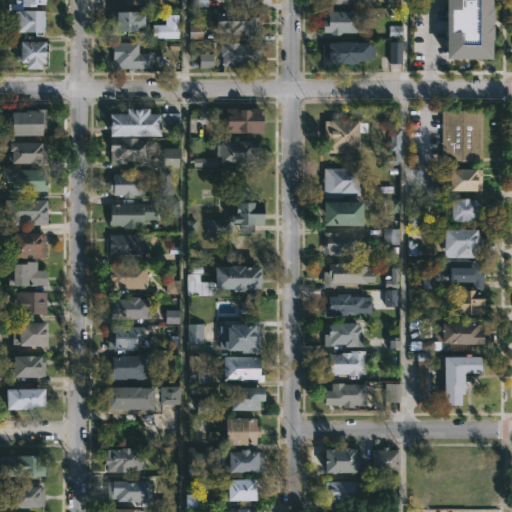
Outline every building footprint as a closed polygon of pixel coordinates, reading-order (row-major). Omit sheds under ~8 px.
[(491,59),(490,0),(444,0),(445,59),(491,59)] [(246,10),(246,11),(258,11),(257,32),(246,32),(246,35),(228,33),(228,23),(224,23),(224,13),(228,13),(228,11),(235,11),(235,9),(246,10)] [(340,32),(340,35),(328,35),(328,32),(320,32),(320,20),(325,20),(325,10),(362,11),(362,19),(356,19),(356,32),(340,32)] [(41,12),(41,21),(44,21),(44,28),(41,28),(41,36),(33,36),(33,33),(13,32),(14,15),(11,15),(11,11),(41,12)] [(134,32),(113,32),(114,12),(142,12),(141,27),(134,27),(134,32)] [(176,24),(176,40),(163,40),(163,37),(153,37),(153,25),(176,24)] [(189,39),(202,38),(202,25),(189,25),(189,39)] [(353,41),(366,42),(366,60),(352,60),(352,63),(338,63),(338,66),(319,66),(320,44),(324,44),(324,41),(353,41)] [(43,42),(43,44),(47,44),(47,51),(49,51),(49,67),(39,67),(39,69),(23,70),(23,64),(18,64),(18,58),(15,58),(15,53),(13,54),(13,47),(17,47),(18,43),(43,42)] [(136,42),(136,52),(149,53),(149,69),(112,68),(109,42),(136,42)] [(236,42),(257,43),(257,56),(253,56),(253,66),(220,65),(220,56),(218,55),(218,43),(236,42)] [(388,64),(401,64),(401,42),(389,42),(388,64)] [(199,68),(213,68),(212,54),(199,54),(199,68)] [(147,106),(147,111),(158,112),(158,134),(107,134),(107,111),(124,111),(124,106),(147,106)] [(262,107),(262,131),(223,131),(224,107),(262,107)] [(44,109),(43,134),(38,134),(38,135),(6,135),(6,111),(20,112),(20,110),(31,110),(31,112),(36,112),(36,108),(44,109)] [(442,161),(440,161),(441,111),(482,111),(481,161),(442,161)] [(179,113),(161,113),(162,125),(180,125),(179,113)] [(357,120),(357,122),(366,122),(365,132),(357,132),(356,153),(322,152),(322,120),(357,120)] [(400,129),(399,165),(388,165),(388,159),(393,160),(394,150),(388,150),(389,129),(400,129)] [(136,136),(153,139),(153,162),(109,162),(108,137),(136,136)] [(236,140),(255,140),(255,162),(220,162),(220,140),(224,141),(224,138),(236,140)] [(0,140),(45,140),(45,162),(7,162),(7,149),(0,149),(0,140)] [(176,148),(176,167),(159,167),(160,148),(176,148)] [(193,166),(217,166),(216,158),(193,158),(193,166)] [(481,167),(481,170),(484,170),(484,176),(481,176),(481,189),(448,189),(448,167),(481,167)] [(338,198),(322,198),(322,168),(358,168),(358,194),(338,194),(338,198)] [(40,177),(40,180),(44,180),(44,191),(6,191),(6,182),(0,182),(0,169),(40,169),(40,177)] [(175,173),(175,179),(171,179),(171,194),(156,194),(156,169),(171,169),(171,173),(175,173)] [(132,171),(132,173),(143,173),(143,195),(132,195),(132,197),(122,197),(122,194),(112,194),(112,189),(108,189),(108,177),(112,177),(112,173),(122,173),(122,170),(132,171)] [(468,196),(468,198),(481,198),(481,218),(465,218),(465,220),(453,220),(453,218),(449,218),(449,198),(468,196)] [(46,213),(45,224),(28,224),(28,221),(24,221),(24,224),(11,223),(11,220),(4,220),(4,215),(3,215),(3,198),(46,198),(46,213)] [(399,212),(400,199),(389,199),(388,212),(399,212)] [(261,201),(261,223),(251,223),(251,231),(236,230),(236,221),(231,221),(231,233),(206,233),(206,217),(228,217),(228,213),(236,213),(236,211),(233,211),(233,203),(236,203),(236,200),(261,201)] [(359,226),(319,225),(320,201),(359,202),(359,226)] [(135,225),(135,228),(121,228),(121,225),(107,225),(108,203),(155,204),(155,219),(140,219),(140,225),(135,225)] [(196,220),(186,220),(186,232),(196,233),(196,220)] [(476,227),(482,228),(482,249),(473,249),(473,256),(442,256),(442,227),(476,227)] [(383,229),(383,244),(399,244),(398,229),(383,229)] [(347,230),(347,232),(355,232),(355,233),(363,233),(363,241),(366,241),(366,253),(342,253),(342,255),(323,253),(323,231),(347,230)] [(39,232),(39,233),(46,234),(46,242),(43,242),(43,257),(30,256),(30,253),(23,253),(23,257),(12,256),(12,254),(4,253),(5,235),(12,235),(12,232),(39,232)] [(125,258),(106,258),(106,234),(145,235),(145,254),(125,254),(125,258)] [(466,259),(470,259),(470,260),(472,260),(472,259),(479,259),(479,268),(482,268),(482,289),(471,289),(471,282),(447,281),(447,269),(441,269),(441,258),(466,259)] [(373,259),(373,281),(366,281),(366,283),(335,282),(335,286),(323,286),(323,270),(327,271),(327,262),(336,262),(336,261),(364,262),(364,259),(373,259)] [(34,261),(34,270),(43,270),(43,286),(5,285),(5,275),(8,275),(8,264),(24,264),(24,261),(34,261)] [(143,288),(105,288),(106,264),(144,265),(143,288)] [(242,264),(258,265),(258,288),(212,287),(212,264),(242,264)] [(434,288),(434,271),(422,271),(421,288),(434,288)] [(199,273),(199,281),(207,281),(207,295),(186,295),(186,273),(199,273)] [(384,279),(384,287),(397,286),(397,278),(384,279)] [(165,294),(179,294),(179,280),(166,280),(165,294)] [(396,289),(384,290),(384,306),(397,306),(396,289)] [(474,289),(474,291),(482,291),(482,314),(462,313),(462,312),(458,312),(458,315),(446,315),(446,300),(452,300),(453,293),(462,293),(462,289),(474,289)] [(44,291),(44,293),(46,293),(44,305),(47,305),(47,314),(31,314),(31,316),(5,314),(6,292),(44,291)] [(349,293),(349,295),(370,296),(370,312),(357,312),(357,315),(322,315),(322,304),(327,304),(327,295),(335,295),(335,293),(349,293)] [(147,298),(146,319),(108,320),(109,310),(105,310),(105,298),(125,298),(125,296),(147,298)] [(165,324),(178,324),(178,310),(165,310),(165,324)] [(43,341),(43,345),(16,344),(16,343),(11,343),(11,326),(16,326),(16,320),(44,320),(43,341)] [(356,322),(356,326),(360,326),(360,346),(343,346),(343,344),(322,345),(323,333),(327,333),(327,323),(336,324),(336,322),(356,322)] [(476,327),(476,329),(481,329),(481,346),(471,346),(471,343),(446,345),(446,343),(439,343),(439,341),(435,341),(436,323),(476,322),(476,327)] [(259,333),(259,352),(240,352),(240,349),(222,348),(222,340),(224,340),(225,326),(227,326),(227,323),(259,323),(259,333)] [(203,324),(187,324),(187,343),(203,344),(203,324)] [(132,349),(132,350),(105,349),(105,334),(108,334),(108,326),(138,327),(138,340),(132,340),(132,349)] [(357,374),(357,375),(333,374),(333,375),(322,375),(322,362),(326,362),(326,354),(347,353),(347,350),(362,351),(362,374),(357,374)] [(147,354),(147,363),(155,363),(155,365),(162,365),(162,376),(145,376),(145,380),(125,378),(125,380),(106,380),(106,366),(111,366),(111,356),(136,355),(136,352),(147,354)] [(416,405),(416,352),(428,352),(428,405),(416,405)] [(37,375),(37,376),(10,376),(10,375),(8,375),(8,362),(10,362),(10,354),(44,356),(44,375),(37,375)] [(444,404),(443,404),(442,355),(482,355),(482,371),(463,371),(463,392),(460,392),(460,404),(444,404)] [(257,365),(257,367),(261,367),(261,382),(239,382),(239,380),(233,380),(221,380),(221,356),(257,356),(257,365)] [(210,383),(210,371),(197,370),(197,383),(210,383)] [(343,382),(366,384),(365,405),(353,405),(353,407),(342,407),(343,404),(323,404),(323,390),(330,390),(330,382),(343,382)] [(384,402),(397,402),(398,383),(385,383),(384,402)] [(178,385),(178,403),(158,403),(158,396),(151,396),(151,409),(104,409),(104,385),(150,387),(150,385),(178,385)] [(231,409),(228,409),(228,394),(230,394),(230,386),(261,387),(261,400),(258,400),(258,407),(257,407),(256,410),(231,409)] [(27,408),(3,409),(3,388),(41,387),(42,406),(27,406),(27,408)] [(197,413),(211,413),(210,399),(196,399),(197,413)] [(259,436),(256,437),(255,444),(224,443),(223,439),(208,440),(207,419),(224,418),(224,416),(256,418),(256,425),(260,425),(259,436)] [(347,446),(347,448),(353,448),(353,449),(359,449),(359,462),(356,462),(356,472),(322,471),(322,447),(340,448),(340,446),(347,446)] [(388,447),(388,449),(397,449),(397,471),(371,470),(371,478),(357,478),(358,466),(370,466),(370,449),(381,449),(381,446),(388,447)] [(461,447),(461,450),(476,450),(476,459),(482,459),(481,469),(476,469),(476,504),(430,503),(431,478),(445,479),(445,475),(441,474),(441,466),(441,456),(444,456),(445,446),(461,447)] [(130,447),(130,449),(142,449),(142,470),(126,470),(126,472),(105,471),(104,456),(105,456),(106,448),(130,447)] [(204,464),(204,447),(188,447),(187,463),(204,464)] [(247,449),(262,450),(261,471),(214,471),(214,450),(247,449)] [(8,477),(0,477),(0,456),(41,456),(41,477),(8,477)] [(260,500),(225,500),(225,479),(260,479),(260,500)] [(142,480),(142,483),(147,483),(147,501),(115,500),(115,498),(106,498),(106,481),(110,481),(110,480),(125,480),(125,482),(131,482),(131,480),(142,480)] [(356,481),(356,487),(360,487),(360,502),(323,502),(324,480),(356,481)] [(43,508),(0,508),(0,490),(8,490),(8,488),(11,488),(11,486),(19,486),(19,484),(28,484),(28,486),(36,486),(36,488),(43,488),(43,508)] [(197,493),(185,494),(186,507),(198,507),(197,493)]
